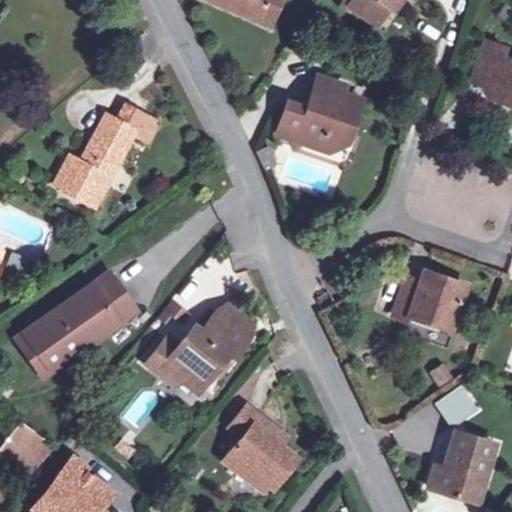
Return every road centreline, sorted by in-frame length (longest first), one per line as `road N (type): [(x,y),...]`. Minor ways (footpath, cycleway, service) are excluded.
road 1 (residential): [(148,0),(211,104),(273,277)]
road 2 (residential): [(273,277),(345,440)]
road 3 (residential): [(382,214),(401,156),(511,187)]
road 4 (residential): [(382,214),(273,277)]
